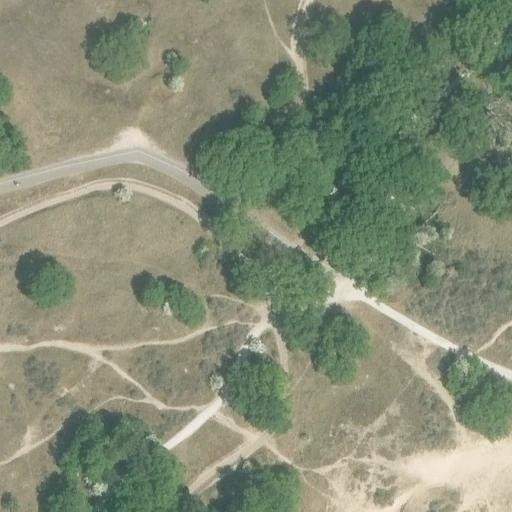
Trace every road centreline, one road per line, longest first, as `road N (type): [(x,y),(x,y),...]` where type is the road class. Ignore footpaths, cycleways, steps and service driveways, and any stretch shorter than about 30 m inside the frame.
road 1 (unknown): [(308,0),(297,47),(316,208),(274,306),(288,410),(273,435),(176,511)]
road 2 (unknown): [(0,225),(101,189),(156,193),(196,217),(278,292)]
